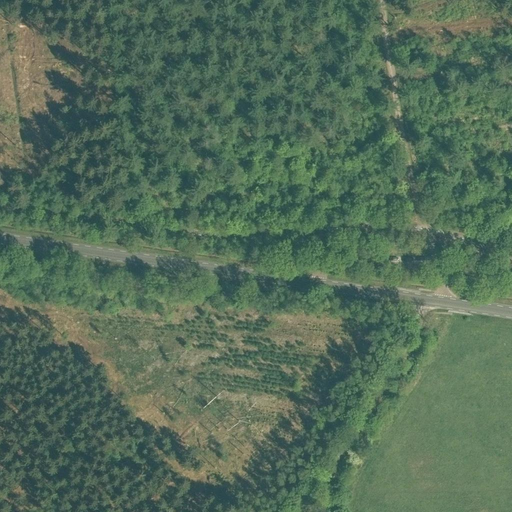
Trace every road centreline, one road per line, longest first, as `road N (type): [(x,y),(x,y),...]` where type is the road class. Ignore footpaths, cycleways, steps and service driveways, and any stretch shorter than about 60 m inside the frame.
road 1 (secondary): [(511,314),(0,238)]
road 2 (track): [(294,511),(421,312)]
road 3 (track): [(423,229),(381,0)]
